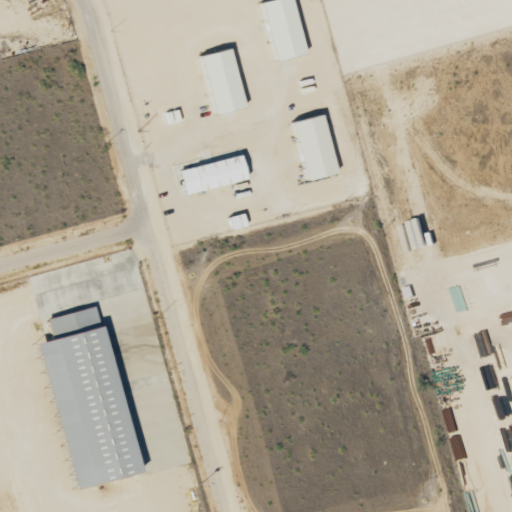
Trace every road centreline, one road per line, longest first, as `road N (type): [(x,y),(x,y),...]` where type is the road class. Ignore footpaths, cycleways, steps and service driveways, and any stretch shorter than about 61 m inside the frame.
road 1 (residential): [(226,511),(85,0)]
road 2 (residential): [(147,226),(0,266)]
